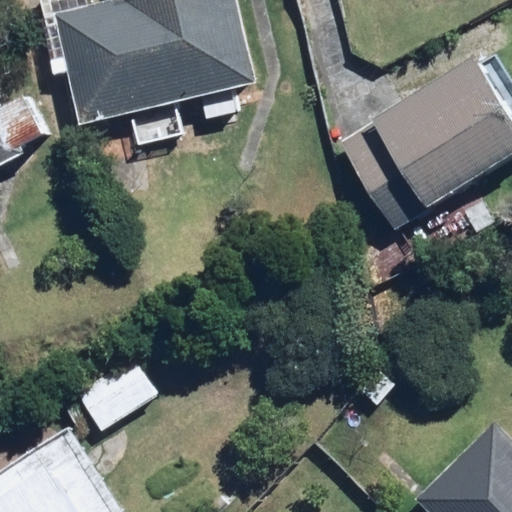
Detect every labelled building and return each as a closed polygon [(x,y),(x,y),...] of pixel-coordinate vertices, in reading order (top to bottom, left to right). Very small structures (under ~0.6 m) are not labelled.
[(237,0),(126,0),(127,4),(59,18),(82,126),(256,89),(237,0)] [(414,0),(417,11),(475,0),(414,0)] [(511,156),(511,106),(483,59),(337,149),(388,233),(511,156)] [(4,106),(0,98),(0,172),(54,143),(27,93),(4,106)] [(160,398),(136,362),(79,401),(102,437),(160,398)] [(131,511),(73,422),(0,469),(0,511),(131,511)] [(511,511),(511,437),(499,424),(417,498),(430,511),(511,511)]
